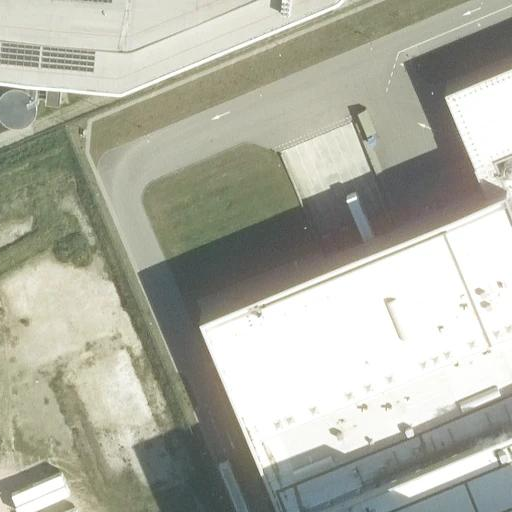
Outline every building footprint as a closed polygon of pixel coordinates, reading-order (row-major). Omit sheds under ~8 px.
[(0,0),(0,68),(120,79),(122,80),(124,79),(314,0),(0,0)] [(322,253),(202,303),(289,511),(511,511),(511,168),(507,171),(498,149),(511,142),(511,55),(446,82),(447,83),(475,155),(487,184),(412,216),(401,220),(396,222),(322,253)] [(47,96),(46,101),(56,102),(60,102),(62,82),(48,81),(47,96)] [(0,129),(0,195),(29,185),(7,127),(0,129)] [(320,244),(395,219),(382,181),(333,198),(337,210),(311,219),(320,244)]
